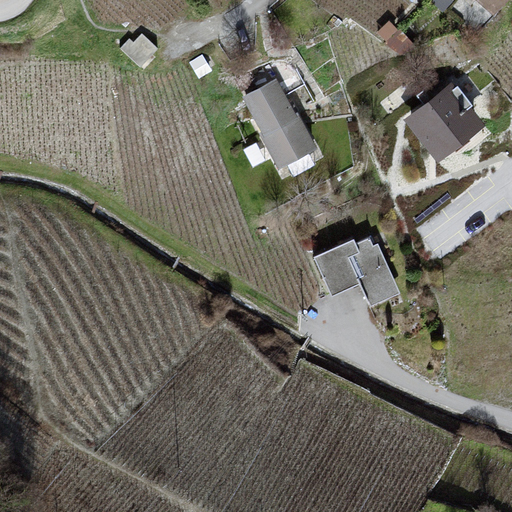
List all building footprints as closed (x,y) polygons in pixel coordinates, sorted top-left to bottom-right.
[(467,0),(488,19),(503,0),(467,0)] [(157,49),(139,29),(117,49),(135,68),(157,49)] [(325,158),(268,76),(236,91),(274,178),(325,158)] [(450,87),(406,121),(437,162),(481,128),(450,87)] [(414,319),(377,228),(306,254),(331,293),(356,283),(377,335),(414,319)]
